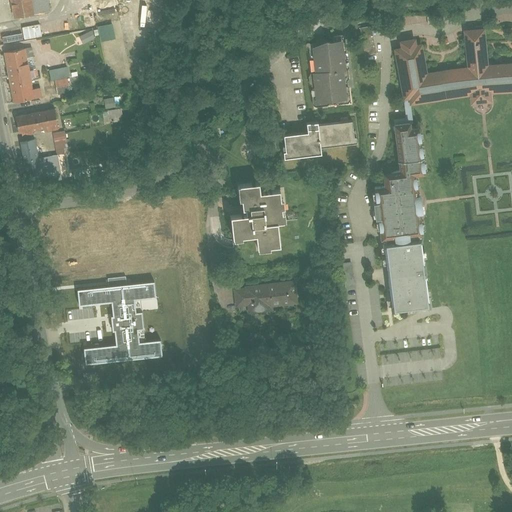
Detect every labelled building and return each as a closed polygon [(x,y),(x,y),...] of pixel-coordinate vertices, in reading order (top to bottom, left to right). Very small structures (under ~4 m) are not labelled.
[(46,0),(8,0),(12,17),(48,10),(46,0)] [(445,67),(426,70),(421,41),(415,42),(414,35),(397,38),(398,45),(391,46),(400,99),(406,98),(407,104),(431,99),(449,97),(469,94),(470,102),(492,100),(491,92),(511,90),(511,60),(508,61),(488,62),(484,25),(463,27),(467,64),(445,67)] [(358,28),(363,55),(375,53),(371,26),(358,28)] [(90,31),(77,37),(81,46),(94,40),(90,31)] [(304,41),(308,72),(312,102),(345,98),(341,68),(345,67),(341,36),(304,41)] [(30,46),(1,51),(11,101),(41,96),(39,86),(30,88),(25,58),(32,57),(30,46)] [(55,79),(54,79),(57,94),(79,90),(77,80),(69,82),(69,85),(66,85),(63,68),(57,69),(59,78),(55,79)] [(113,97),(102,99),(103,109),(115,107),(113,97)] [(400,99),(404,118),(390,119),(397,166),(379,168),(381,180),(372,181),(372,187),(368,187),(374,229),(378,229),(379,236),(387,234),(423,230),(415,171),(423,169),(417,121),(411,122),(407,104),(406,98),(400,99)] [(53,106),(14,113),(18,137),(32,135),(31,130),(43,128),(44,133),(57,130),(53,106)] [(105,110),(107,119),(103,119),(104,126),(111,125),(110,123),(117,122),(116,117),(121,116),(119,107),(105,110)] [(280,149),(281,159),(319,154),(318,150),(355,145),(354,135),(351,136),(349,120),(315,124),(314,118),(303,119),(304,130),(281,133),(283,149),(280,149)] [(33,136),(18,139),(25,173),(58,166),(55,153),(37,157),(33,136)] [(258,184),(238,187),(239,201),(242,201),(243,210),(246,209),(246,215),(230,217),(232,240),(242,239),(241,236),(256,234),(257,249),(270,248),(270,245),(278,244),(276,221),(284,220),(283,213),(281,214),(281,208),(283,208),(282,200),(279,201),(278,192),(259,194),(258,184)] [(65,245),(60,246),(61,254),(96,252),(93,230),(65,234),(65,245)] [(431,297),(423,230),(387,234),(391,272),(395,302),(408,300),(408,303),(416,302),(416,299),(431,297)] [(353,285),(352,261),(343,262),(344,285),(353,285)] [(114,277),(115,283),(125,282),(124,275),(114,277)] [(234,288),(236,305),(248,303),(249,312),(271,309),(271,305),(299,301),(296,278),(244,285),(244,287),(234,288)] [(86,362),(161,354),(159,339),(144,341),(139,297),(154,295),(153,281),(78,289),(79,303),(111,301),(116,344),(84,348),(86,362)]
